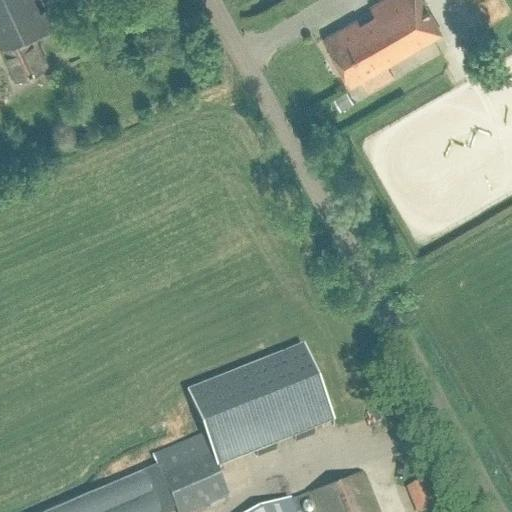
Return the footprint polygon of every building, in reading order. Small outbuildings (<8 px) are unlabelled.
[(0,0),(0,44),(14,74),(45,60),(34,37),(51,29),(42,8),(39,9),(34,0),(0,0)] [(348,83),(439,32),(420,0),(383,0),(369,8),(372,13),(358,22),(355,16),(321,35),(348,83)] [(345,89),(333,96),(340,108),(352,101),(345,89)] [(187,399),(219,477),(262,460),(335,430),(304,352),(187,399)] [(200,442),(151,464),(155,473),(64,511),(207,511),(228,504),(214,471),(200,442)] [(373,511),(362,479),(276,511),(373,511)] [(404,493),(412,511),(435,511),(437,511),(425,484),(419,486),(404,493)]
